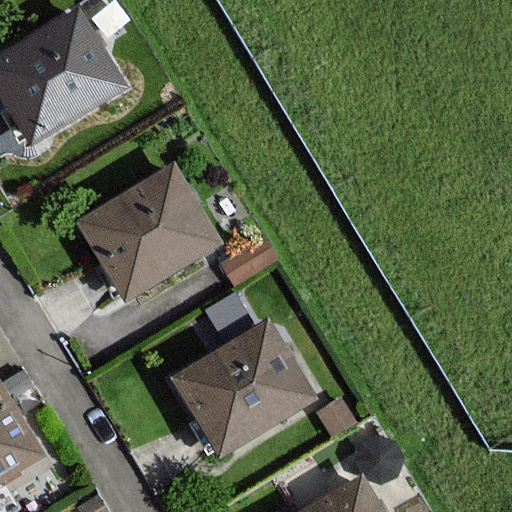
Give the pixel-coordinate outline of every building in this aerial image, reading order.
[(0,63),(0,78),(35,140),(129,88),(88,14),(0,63)] [(84,223),(128,295),(217,240),(173,169),(84,223)] [(275,259),(264,241),(226,264),(238,283),(275,259)] [(177,378),(222,452),(314,398),(269,323),(177,378)] [(0,478),(40,454),(0,388),(0,478)] [(352,420),(339,400),(321,412),(334,432),(352,420)] [(301,511),(380,511),(415,490),(372,421),(280,478),(301,511)]
